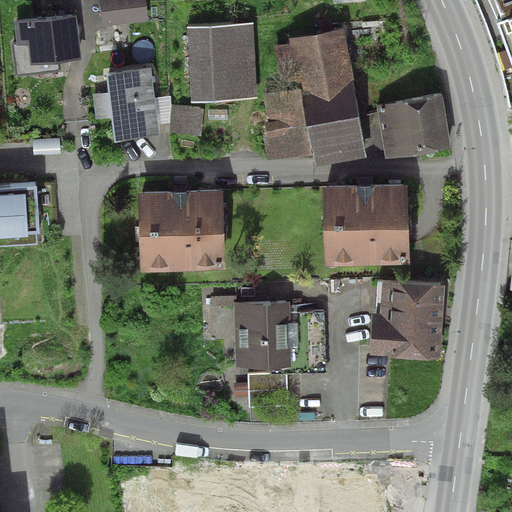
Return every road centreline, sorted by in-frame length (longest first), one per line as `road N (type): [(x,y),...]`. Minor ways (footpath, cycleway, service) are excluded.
road 1 (residential): [(0,400),(245,441),(459,444)]
road 2 (primary): [(459,444),(486,188),(473,90),(442,0)]
road 3 (unknown): [(338,439),(338,301)]
